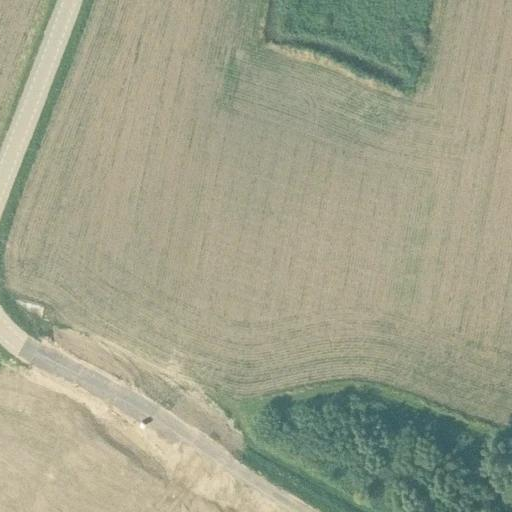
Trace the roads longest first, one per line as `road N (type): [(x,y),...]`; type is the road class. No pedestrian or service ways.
road 1 (track): [(0,320),(26,344),(151,417),(171,442)]
road 2 (track): [(69,0),(0,186)]
